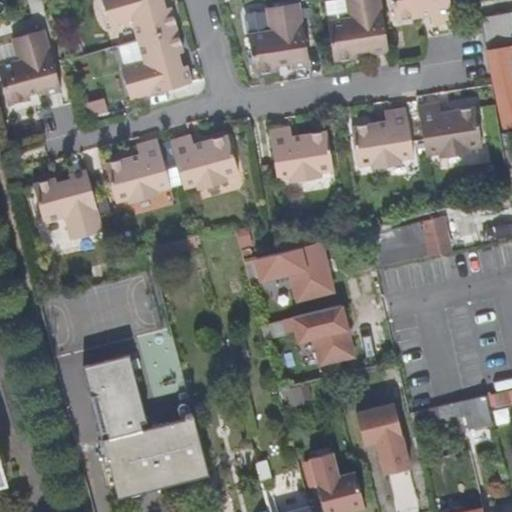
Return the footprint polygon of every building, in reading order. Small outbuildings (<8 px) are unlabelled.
[(101,0),(109,26),(111,25),(104,0),(101,0)] [(136,40),(176,29),(170,7),(163,8),(160,0),(104,0),(111,25),(131,20),(136,40)] [(387,53),(378,0),(343,0),(347,18),(326,21),(333,61),(355,58),(354,52),(368,49),(369,56),(387,53)] [(429,11),(430,16),(431,25),(452,22),(448,0),(391,0),(395,21),(420,17),(419,13),(429,11)] [(264,8),(265,11),(298,6),(297,3),(264,8)] [(298,6),(265,11),(268,30),(247,34),(254,75),(276,71),(275,65),(290,62),(291,68),(308,65),(298,6)] [(486,51),(511,47),(511,11),(481,16),(486,51)] [(11,37),(12,41),(45,32),(44,29),(11,37)] [(122,66),(132,98),(189,81),(184,65),(179,66),(175,54),(182,51),(176,29),(136,40),(142,61),(122,66)] [(45,32),(12,41),(17,60),(0,64),(0,76),(8,105),(31,99),(29,93),(42,89),(43,95),(61,90),(45,32)] [(511,47),(486,51),(487,54),(500,132),(511,129),(511,47)] [(128,99),(132,98),(122,66),(120,66),(128,99)] [(473,108),(448,112),(448,116),(439,117),(438,113),(437,103),(416,106),(425,156),(437,154),(465,150),(480,147),(473,108)] [(383,111),(384,121),(385,125),(376,127),(375,122),(349,127),(356,167),(370,165),(398,160),(411,158),(405,118),(403,108),(383,111)] [(325,130),(299,135),(300,139),(291,140),(291,136),(289,126),(268,129),(270,139),(276,179),(290,177),(317,173),(331,170),(325,130)] [(226,135),(201,141),(202,146),(194,148),(192,143),(190,134),(169,139),(184,188),(198,184),(223,177),(237,173),(226,135)] [(135,144),(138,153),(139,158),(131,160),(129,155),(105,163),(116,202),(131,198),(155,191),(170,186),(156,138),(135,144)] [(465,150),(437,154),(440,159),(466,155),(465,150)] [(398,160),(370,165),(371,169),(398,164),(398,160)] [(69,236),(102,226),(85,168),(68,173),(69,178),(56,182),(54,177),(32,183),(43,222),(63,216),(69,236)] [(317,173),(290,177),(291,181),(317,177),(317,173)] [(223,177),(198,184),(199,189),(224,181),(223,177)] [(155,191),(131,198),(132,202),(156,195),(155,191)] [(375,270),(416,261),(416,258),(447,251),(440,222),(379,235),(378,230),(367,233),(375,270)] [(102,226),(69,236),(70,238),(103,228),(102,226)] [(321,244),(255,260),(261,280),(289,273),(297,302),(332,293),(321,244)] [(355,356),(341,305),(293,318),(299,342),(314,339),(321,365),(355,356)] [(93,400),(138,390),(129,354),(84,366),(93,400)] [(146,421),(138,390),(93,400),(100,432),(106,431),(108,438),(102,440),(117,498),(208,475),(192,413),(184,415),(185,418),(148,427),(142,429),(140,422),(146,421)] [(511,391),(485,397),(489,410),(511,404),(511,391)] [(492,424),(489,410),(485,397),(453,404),(456,417),(456,418),(464,417),(468,429),(492,424)] [(392,402),(355,412),(363,444),(375,441),(382,473),(408,466),(392,402)] [(425,424),(456,417),(453,404),(411,411),(412,431),(426,427),(425,424)] [(336,470),(314,476),(323,511),(365,511),(359,490),(343,495),(336,470)]
